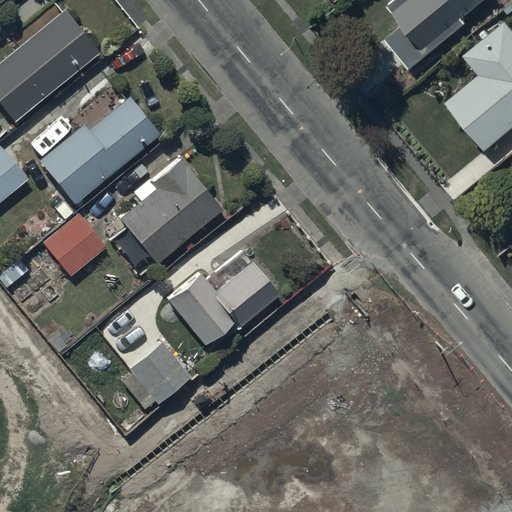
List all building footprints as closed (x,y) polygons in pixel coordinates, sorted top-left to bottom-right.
[(399,20),(383,33),(408,63),(465,17),(460,11),(473,0),(385,0),(384,1),(399,20)] [(61,2),(0,52),(0,104),(10,116),(96,44),(61,2)] [(511,25),(504,16),(461,51),(476,70),(442,98),(481,146),(511,121),(511,25)] [(80,119),(36,156),(72,198),(156,129),(125,92),(85,125),(80,119)] [(0,193),(24,175),(0,144),(0,193)] [(137,195),(115,211),(151,257),(219,204),(178,151),(147,175),(146,174),(130,186),(137,195)] [(77,208),(41,236),(68,271),(104,243),(77,208)] [(0,278),(5,284),(27,266),(17,254),(0,267),(0,278)] [(232,314),(236,319),(276,287),(251,256),(213,286),(199,267),(166,293),(202,338),(232,314)] [(158,336),(125,364),(130,370),(121,378),(143,405),(153,396),(157,401),(189,373),(158,336)]
